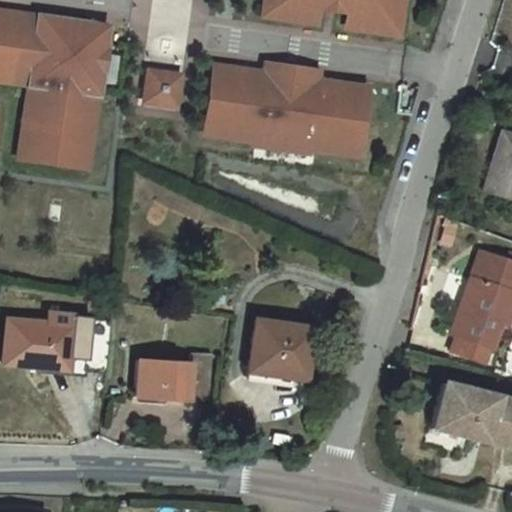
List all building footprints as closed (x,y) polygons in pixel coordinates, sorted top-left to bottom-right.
[(263,0),(261,16),(303,22),(304,16),(313,18),(315,0),(320,0),(348,4),(345,22),(355,24),(354,29),(396,35),(401,4),(386,1),(385,0),(263,0)] [(105,26),(0,11),(0,80),(27,85),(17,156),(85,166),(105,26)] [(262,73),(214,66),(204,134),(253,141),(252,145),(304,152),(305,149),(354,156),(364,88),(315,81),(315,77),(263,69),(262,73)] [(177,75),(147,71),(143,101),(173,105),(177,75)] [(511,123),(501,119),(501,118),(492,115),(482,144),(484,145),(472,177),(506,189),(511,170),(511,123)] [(481,347),(500,295),(507,297),(511,280),(511,262),(474,249),(443,337),(448,338),(444,353),(475,362),(479,347),(481,347)] [(0,311),(0,357),(59,363),(61,316),(0,311)] [(246,311),(238,361),(297,372),(303,320),(246,311)] [(134,352),(133,390),(205,393),(209,346),(187,345),(187,355),(134,352)] [(511,399),(438,376),(423,424),(511,449),(511,399)]
